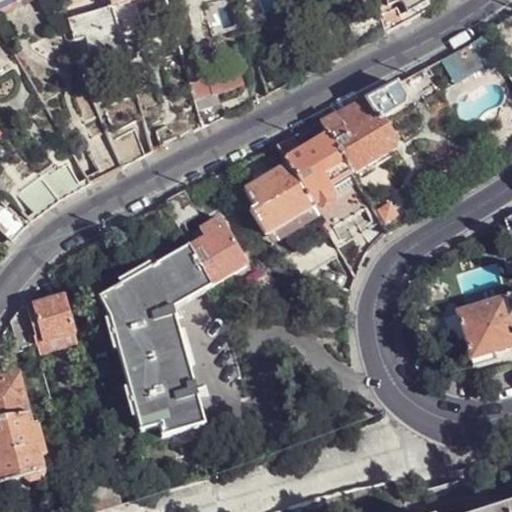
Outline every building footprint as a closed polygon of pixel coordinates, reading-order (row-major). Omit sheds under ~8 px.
[(14,0),(0,7),(0,15),(33,0),(14,0)] [(114,6),(123,40),(144,34),(137,0),(114,6)] [(378,9),(386,35),(404,24),(396,2),(378,9)] [(123,40),(114,6),(70,20),(77,42),(87,39),(93,62),(126,52),(123,40)] [(350,16),(359,48),(366,45),(377,38),(370,10),(350,16)] [(472,44),(486,67),(498,60),(483,36),(472,44)] [(472,44),(441,60),(455,87),(483,65),(472,44)] [(126,52),(93,62),(96,72),(129,62),(126,52)] [(205,61),(209,74),(214,94),(219,93),(245,85),(235,53),(205,61)] [(269,95),(290,84),(282,58),(262,71),(269,95)] [(191,79),(196,99),(214,94),(209,74),(191,79)] [(408,105),(397,84),(365,101),(381,128),(383,127),(390,122),(407,112),(408,105)] [(196,99),(204,126),(207,125),(226,117),(219,93),(214,94),(196,99)] [(183,128),(185,134),(204,126),(196,99),(177,105),(183,128)] [(390,150),(392,143),(383,127),(381,128),(365,101),(321,124),(328,137),(350,173),(351,174),(390,150)] [(511,120),(489,134),(505,158),(511,151),(511,120)] [(111,141),(122,168),(136,161),(138,160),(145,156),(136,129),(111,141)] [(285,161),(313,208),(333,195),(328,187),(350,173),(328,137),(310,146),(306,149),(303,145),(298,136),(276,146),(285,161)] [(111,141),(109,138),(88,149),(102,178),(122,168),(111,141)] [(351,174),(354,180),(397,153),(398,153),(392,143),(390,150),(351,174)] [(266,236),(313,208),(285,161),(271,168),(274,173),(244,190),(254,207),(249,211),(264,237),(266,236)] [(44,180),(60,201),(75,193),(83,188),(69,164),(44,180)] [(318,217),(327,232),(333,229),(364,210),(370,205),(369,203),(354,180),(351,174),(350,173),(328,187),(333,195),(313,208),(318,217)] [(17,194),(38,216),(48,209),(60,201),(44,180),(41,176),(17,194)] [(387,233),(416,214),(402,190),(394,195),(380,203),(372,208),(377,217),(380,222),(387,233)] [(165,202),(179,228),(199,217),(186,191),(165,202)] [(372,208),(380,203),(376,198),(369,203),(370,205),(372,208)] [(0,229),(13,241),(31,222),(9,200),(0,207),(0,229)] [(318,217),(313,208),(266,236),(271,244),(318,217)] [(345,237),(347,242),(356,237),(355,234),(362,229),(364,232),(369,229),(366,224),(370,221),(364,210),(333,229),(341,240),(345,237)] [(212,287),(245,267),(244,264),(219,218),(199,230),(204,241),(190,249),(212,287)] [(379,240),(387,233),(380,222),(373,226),(369,229),(364,232),(365,234),(373,246),(379,240)] [(204,241),(199,230),(185,238),(190,247),(190,249),(204,241)] [(336,259),(341,255),(337,249),(334,244),(329,236),(294,258),(305,276),(336,259)] [(158,427),(162,438),(202,426),(172,315),(214,291),(212,287),(190,249),(190,247),(98,299),(108,318),(140,432),(158,427)] [(214,291),(216,296),(256,274),(251,265),(245,267),(212,287),(214,291)] [(348,303),(348,297),(334,293),(318,300),(316,311),(347,313),(347,307),(348,303)] [(74,333),(64,296),(26,306),(33,334),(40,332),(42,342),(74,333)] [(456,313),(469,361),(494,354),(511,348),(511,326),(510,319),(504,299),(456,313)] [(34,343),(25,304),(11,321),(17,347),(34,343)] [(39,354),(77,344),(74,333),(42,342),(36,343),(39,354)] [(494,354),(469,361),(472,368),(497,361),(494,354)] [(0,417),(28,414),(18,373),(0,375),(0,417)] [(0,483),(43,472),(28,414),(0,417),(0,483)] [(84,489),(89,511),(100,511),(120,506),(113,481),(84,489)]
